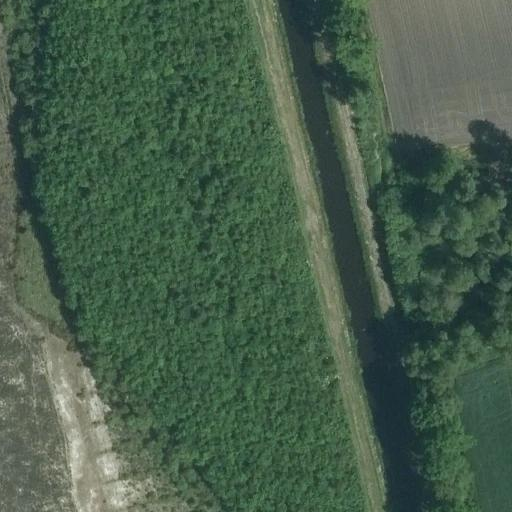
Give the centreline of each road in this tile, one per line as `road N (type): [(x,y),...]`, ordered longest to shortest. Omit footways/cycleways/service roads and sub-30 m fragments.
road 1 (track): [(314,0),(435,511)]
road 2 (track): [(259,0),(379,511)]
